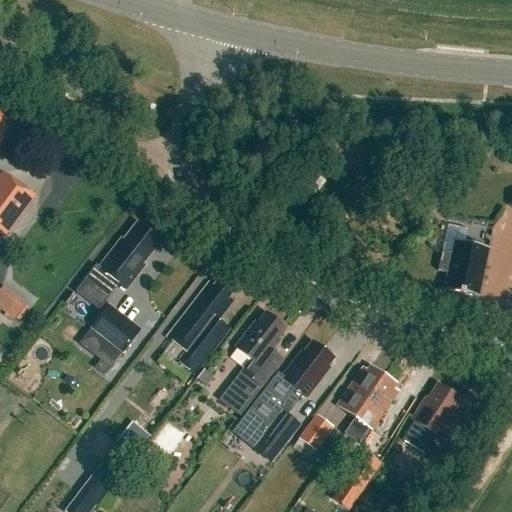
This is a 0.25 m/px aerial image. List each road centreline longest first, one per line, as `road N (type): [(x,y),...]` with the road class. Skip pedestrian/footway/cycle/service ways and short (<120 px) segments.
road 1 (unclassified): [(511,359),(328,301),(210,231),(185,196),(177,165)]
road 2 (primary): [(217,29),(377,60),(511,73)]
road 3 (unclassified): [(177,165),(121,151),(0,50)]
road 4 (unclassified): [(177,165),(217,29)]
